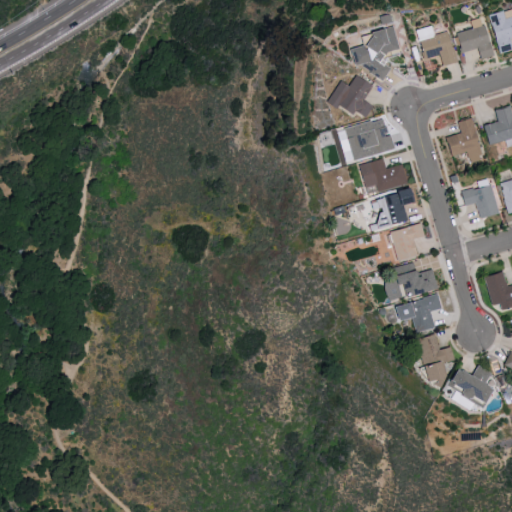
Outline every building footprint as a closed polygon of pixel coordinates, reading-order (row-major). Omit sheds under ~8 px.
[(511,35),(511,15),(511,16),(510,8),(486,14),(496,53),(510,50),(507,37),(511,35)] [(489,56),(480,17),(467,20),(469,28),(453,32),(458,53),(475,49),(477,59),(489,56)] [(397,49),(391,25),(363,32),(366,43),(347,48),(352,65),(359,63),(362,72),(373,69),(376,78),(387,75),(381,53),(397,49)] [(413,30),(421,59),(437,55),(440,65),(454,61),(445,31),(431,34),(429,25),(413,30)] [(337,81),(324,101),(348,116),(352,111),(363,118),(370,106),(360,100),(369,85),(353,75),(346,86),(337,81)] [(486,145),(503,140),(504,146),(511,144),(511,122),(507,105),(492,109),(495,121),(480,125),(486,145)] [(441,137),(447,156),(464,152),(466,161),(480,158),(469,117),(455,121),(458,132),(441,137)] [(342,126),(349,159),(391,150),(387,133),(384,134),(381,118),(342,126)] [(376,191),(405,183),(400,164),(383,168),(381,158),(355,165),(361,187),(374,184),(376,191)] [(511,178),(498,182),(505,213),(511,211),(511,178)] [(478,218),(497,213),(489,183),(459,191),(463,205),(474,202),(478,218)] [(405,220),(401,204),(409,202),(406,189),(379,196),(387,225),(405,220)] [(414,256),(411,238),(421,236),(419,224),(388,230),(393,259),(414,256)] [(434,288),(430,269),(413,273),(411,263),(387,268),(390,280),(381,282),(385,300),(398,297),(434,288)] [(488,305),(497,303),(499,309),(511,306),(511,284),(504,286),(500,271),(481,276),(488,305)] [(392,321),(409,317),(412,332),(432,327),(428,311),(439,308),(436,295),(389,305),(392,321)] [(442,376),(439,363),(450,360),(447,346),(435,350),(431,334),(412,338),(418,365),(416,366),(420,382),(442,376)] [(511,354),(506,352),(500,365),(511,370),(511,354)] [(487,373),(473,365),(466,377),(450,368),(441,385),(477,406),(487,389),(480,385),(487,373)]
